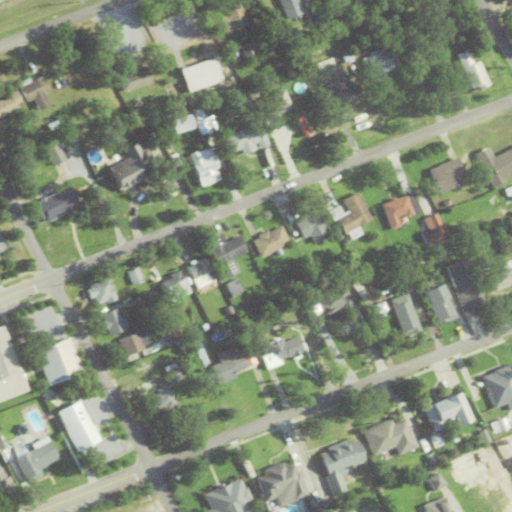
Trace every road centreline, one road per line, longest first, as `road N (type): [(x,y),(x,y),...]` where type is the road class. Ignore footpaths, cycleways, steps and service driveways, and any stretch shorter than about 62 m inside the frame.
road 1 (residential): [(0,299),(511,100)]
road 2 (residential): [(39,511),(511,329)]
road 3 (residential): [(0,182),(175,511)]
road 4 (residential): [(0,48),(126,0)]
